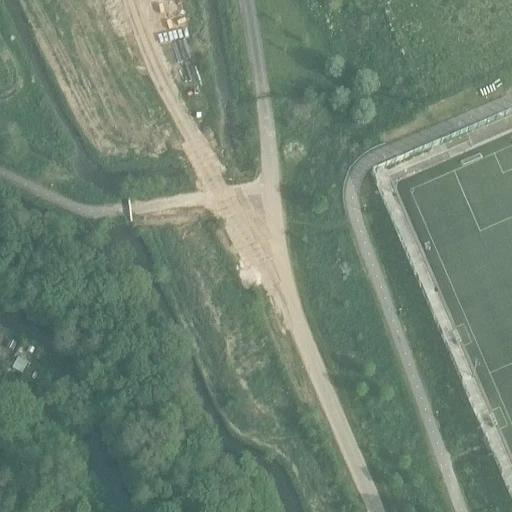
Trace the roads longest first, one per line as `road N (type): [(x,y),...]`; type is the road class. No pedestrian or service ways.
road 1 (motorway): [(408,0),(511,239)]
road 2 (motorway): [(437,0),(511,171)]
